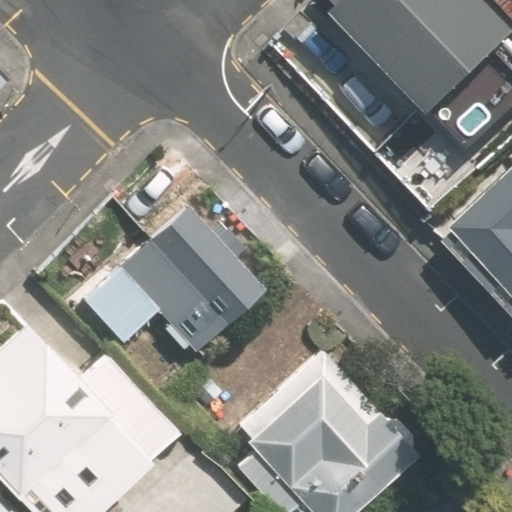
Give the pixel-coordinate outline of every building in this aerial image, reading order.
[(511,110),(511,58),(456,0),(319,0),(308,10),(418,124),(425,117),(464,157),(511,110)] [(511,0),(474,0),(511,41),(511,0)] [(258,285),(148,164),(111,198),(144,235),(74,299),(114,342),(142,316),(179,357),(258,285)] [(511,167),(437,239),(511,316),(511,167)] [(0,336),(0,511),(66,511),(93,489),(100,497),(166,438),(96,359),(74,378),(21,318),(0,336)] [(315,352),(223,432),(292,511),(350,511),(410,461),(315,352)]
